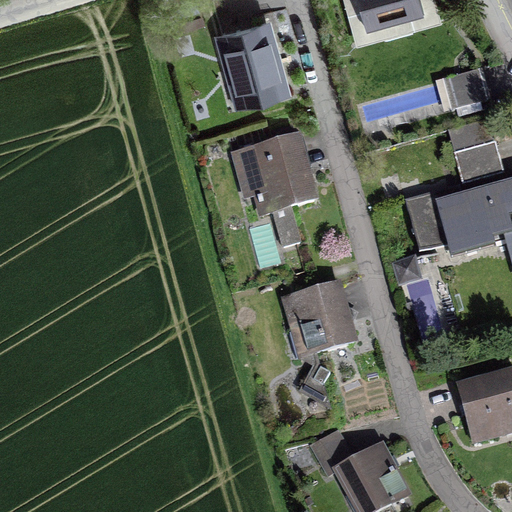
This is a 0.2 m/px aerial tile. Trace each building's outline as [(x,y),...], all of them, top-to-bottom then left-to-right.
[(430,14),(426,0),(367,0),(375,28),(430,14)] [(296,95),(276,20),(219,35),(240,110),(296,95)] [(480,70),(444,79),(452,112),(488,104),(480,70)] [(268,219),(324,204),(306,137),(250,152),(268,219)] [(511,247),(511,248),(511,186),(442,205),(457,261),(511,247)] [(316,357),(358,345),(343,288),(300,299),(316,357)] [(476,440),(511,429),(511,372),(460,388),(476,440)] [(398,492),(374,443),(338,460),(362,510),(398,492)]
